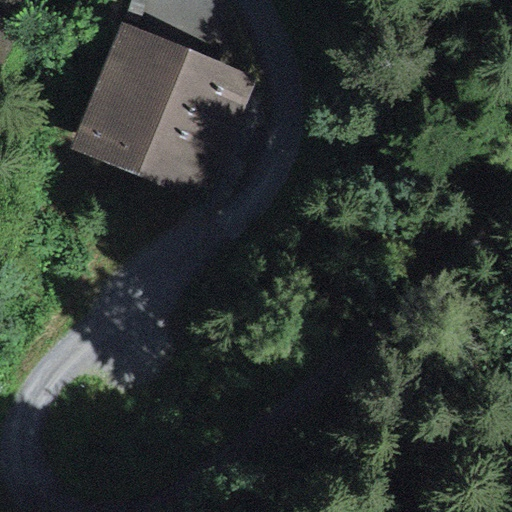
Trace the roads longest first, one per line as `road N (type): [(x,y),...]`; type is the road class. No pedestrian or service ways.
road 1 (track): [(52,511),(5,480),(3,441),(30,389),(69,346),(168,273),(268,178),(290,122),(253,0)]
road 2 (track): [(511,204),(282,408),(175,494),(129,511)]
